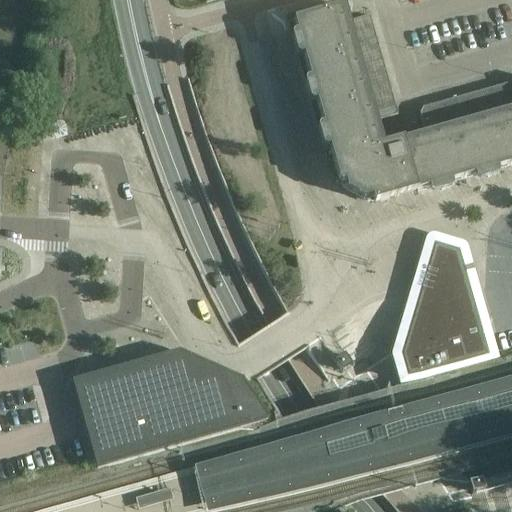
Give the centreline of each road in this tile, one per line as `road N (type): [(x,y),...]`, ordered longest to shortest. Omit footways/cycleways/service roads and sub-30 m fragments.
road 1 (secondary): [(372,511),(276,374),(189,202),(129,0)]
road 2 (residential): [(61,280),(79,332),(124,319),(129,246),(107,161),(66,158),(61,231)]
